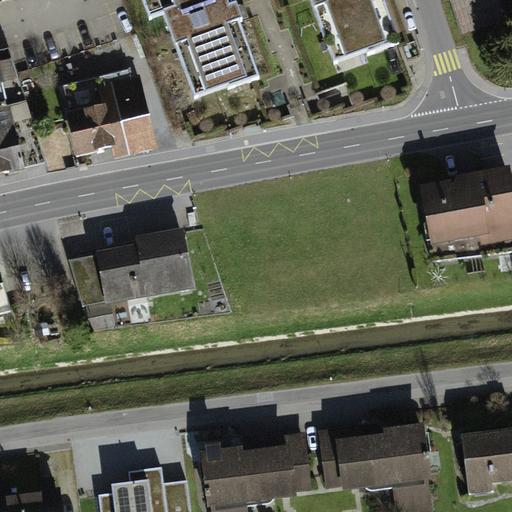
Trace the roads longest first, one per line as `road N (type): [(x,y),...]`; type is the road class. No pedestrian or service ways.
road 1 (residential): [(0,441),(511,378)]
road 2 (secondary): [(0,212),(462,127)]
road 3 (residential): [(462,127),(427,0)]
